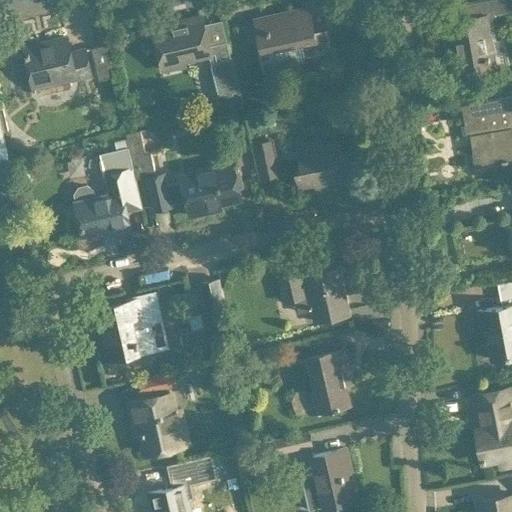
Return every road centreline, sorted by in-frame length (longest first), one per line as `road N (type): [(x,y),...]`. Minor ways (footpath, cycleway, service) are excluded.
road 1 (residential): [(97,511),(51,297),(66,283),(402,207)]
road 2 (residential): [(414,511),(402,207)]
road 3 (residential): [(402,207),(389,0)]
